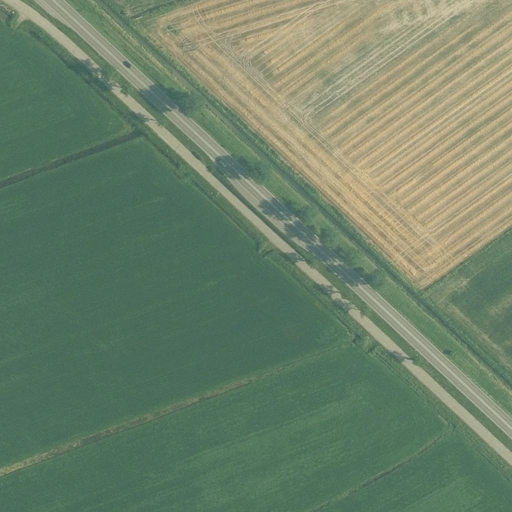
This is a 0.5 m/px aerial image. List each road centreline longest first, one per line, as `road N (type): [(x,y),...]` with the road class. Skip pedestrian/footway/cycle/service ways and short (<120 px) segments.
road 1 (unclassified): [(511,458),(11,0)]
road 2 (trunk): [(511,426),(52,0)]
